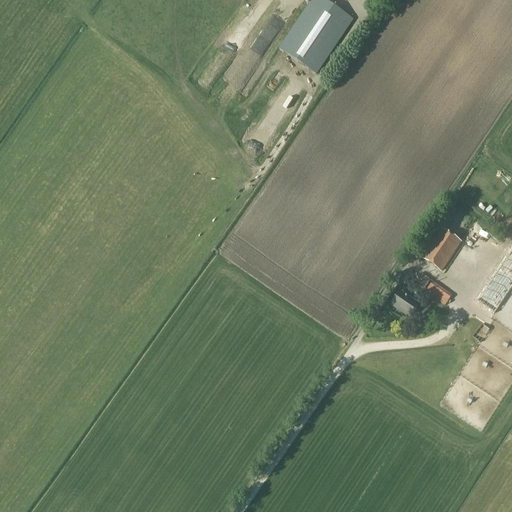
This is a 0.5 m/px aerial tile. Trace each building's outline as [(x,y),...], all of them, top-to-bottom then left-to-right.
[(316,74),(352,20),(323,0),(313,0),(280,50),(316,74)] [(444,233),(427,259),(443,270),(451,256),(458,260),(456,262),(458,264),(450,276),(464,285),(476,266),(462,257),(464,255),(456,249),(460,244),(444,233)] [(494,314),(511,288),(511,278),(502,271),(480,304),(494,314)] [(409,273),(402,281),(409,287),(416,278),(409,273)] [(430,286),(426,293),(429,295),(444,306),(445,306),(447,303),(452,296),(449,294),(433,282),(430,286)] [(409,318),(418,305),(400,292),(391,306),(409,318)] [(481,344),(490,331),(482,325),(473,338),(481,344)] [(103,511),(115,493),(101,484),(83,511),(103,511)] [(112,496),(108,507),(118,510),(122,498),(112,496)] [(146,511),(125,498),(116,511),(146,511)]
